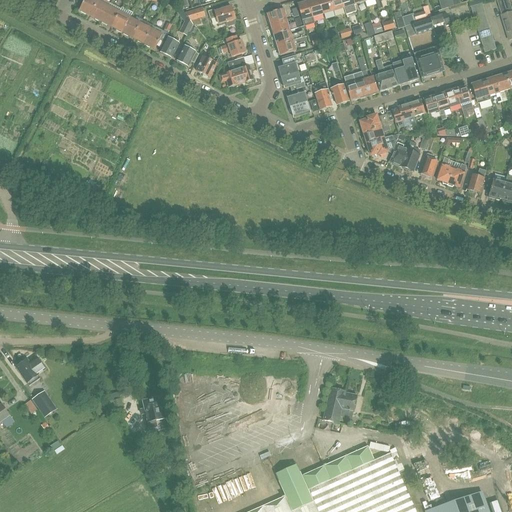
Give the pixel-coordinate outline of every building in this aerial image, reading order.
[(84,0),(79,10),(90,16),(98,0),(98,2),(94,0),(84,0)] [(98,0),(90,16),(101,22),(110,4),(102,0),(98,0)] [(313,0),(308,2),(313,18),(323,14),(318,0),(313,0)] [(318,0),(323,14),(333,11),(329,0),(318,0)] [(329,0),(333,11),(344,8),(341,0),(329,0)] [(341,0),(344,8),(354,5),(352,0),(341,0)] [(383,8),(380,0),(375,0),(378,10),(383,8)] [(438,0),(442,10),(450,7),(454,6),(453,6),(454,6),(453,1),(452,1),(446,3),(445,0),(438,0)] [(470,7),(471,9),(482,5),(482,4),(481,0),(473,0),(468,2),(470,7)] [(511,9),(509,0),(497,0),(509,40),(511,39),(511,9)] [(303,21),(305,27),(315,24),(313,18),(308,2),(304,3),(304,2),(303,2),(299,4),(298,4),(298,5),(297,5),(302,21),(303,21)] [(101,22),(112,27),(119,13),(121,9),(110,4),(101,22)] [(471,9),(472,11),(473,15),(484,11),(482,5),(471,9)] [(218,25),(226,23),(227,25),(229,27),(234,25),(235,23),(234,20),(235,20),(231,7),(215,12),(215,10),(208,12),(210,19),(216,17),(218,25)] [(185,13),(187,16),(191,22),(205,17),(202,8),(185,13)] [(269,21),(270,25),(286,20),(283,9),(281,10),(280,10),(280,9),(279,9),(275,10),(275,11),(275,12),(267,14),(267,15),(266,16),(267,20),(269,21)] [(486,17),(484,11),(473,15),(475,21),(486,17)] [(393,14),(398,30),(405,28),(403,21),(403,20),(401,12),(393,14)] [(112,27),(122,33),(130,18),(119,13),(112,27)] [(447,31),(445,26),(450,24),(447,14),(411,26),(405,28),(408,38),(433,30),(435,35),(437,36),(446,33),(447,31)] [(193,25),(191,22),(187,16),(179,33),(188,37),(190,32),(192,27),(192,28),(193,25)] [(122,33),(133,38),(142,20),(136,17),(135,21),(130,18),(122,33)] [(475,21),(476,27),(488,24),(486,17),(475,21)] [(300,18),(299,18),(294,19),(296,27),(302,25),(300,18)] [(411,26),(410,24),(409,19),(403,20),(403,21),(405,28),(411,26)] [(133,38),(144,44),(153,26),(142,20),(133,38)] [(270,30),(272,36),(289,31),(286,20),(270,25),(271,29),(270,30)] [(384,32),(395,28),(393,20),(382,23),(384,32)] [(375,35),(383,32),(380,23),(372,25),(374,33),(375,35)] [(476,27),(478,33),(490,30),(488,24),(476,27)] [(352,28),(354,35),(362,32),(360,25),(352,28)] [(374,33),(372,25),(365,27),(367,35),(374,33)] [(163,43),(166,38),(168,34),(153,26),(144,44),(155,50),(159,41),(163,43)] [(328,31),(331,42),(339,39),(336,28),(328,31)] [(347,29),(339,31),(341,39),(349,36),(347,29)] [(396,41),(406,38),(403,30),(393,33),(396,41)] [(478,33),(480,39),(492,36),(490,30),(478,33)] [(275,41),(276,46),(305,37),(304,32),(291,36),(289,31),(272,36),(274,41),(275,41)] [(323,44),(331,42),(328,31),(320,33),(323,44)] [(392,32),(383,34),(386,42),(394,39),(392,32)] [(174,37),(168,34),(166,38),(167,38),(160,52),(165,55),(166,57),(169,58),(170,57),(171,58),(179,44),(172,40),(174,37)] [(383,34),(374,37),(376,45),(386,42),(383,34)] [(313,47),(321,45),(318,35),(310,38),(313,47)] [(480,39),(482,45),(494,42),(492,36),(480,39)] [(223,47),(221,48),(221,50),(223,54),(229,52),(231,58),(246,54),(245,52),(247,52),(245,47),(244,48),(242,41),(238,42),(236,37),(226,40),(228,45),(223,47)] [(280,56),(296,52),(294,45),(307,42),(305,37),(276,46),(278,50),(277,51),(278,55),(280,56)] [(186,42),(177,61),(182,64),(182,66),(186,67),(187,66),(188,67),(190,63),(194,65),(199,54),(196,52),(189,48),(191,45),(186,42)] [(311,48),(309,42),(301,44),(303,50),(311,48)] [(496,50),(494,42),(482,45),(484,53),(496,50)] [(336,54),(346,51),(344,44),(334,46),(336,54)] [(436,45),(424,49),(432,77),(443,73),(438,58),(440,57),(436,45)] [(424,49),(413,52),(421,80),(432,77),(424,49)] [(305,56),(307,63),(316,61),(313,53),(305,56)] [(283,65),(278,67),(279,72),(279,73),(280,76),(281,76),(281,78),(298,73),(295,62),(297,62),(295,55),(281,59),(283,65)] [(204,75),(203,77),(207,79),(208,77),(210,78),(216,66),(217,64),(216,63),(203,56),(196,71),(204,75)] [(244,58),(234,61),(241,84),(246,82),(248,83),(251,82),(252,81),(254,80),(249,66),(246,67),(244,58)] [(374,77),(368,79),(362,58),(358,59),(369,95),(370,96),(371,96),(377,94),(378,93),(378,92),(374,77)] [(357,73),(353,75),(360,99),(363,98),(364,97),(369,95),(358,59),(353,60),(357,73)] [(412,59),(405,60),(402,61),(409,83),(418,80),(412,59)] [(375,77),(380,92),(389,89),(383,68),(380,60),(375,62),(379,75),(375,77)] [(393,65),(383,68),(381,60),(380,60),(383,68),(389,89),(399,86),(395,70),(394,70),(393,65)] [(234,61),(227,63),(230,72),(224,74),(229,88),(230,87),(232,88),(235,87),(236,85),(241,84),(234,61)] [(400,69),(395,70),(399,86),(409,83),(402,61),(398,63),(400,69)] [(304,82),(301,83),(298,74),(298,73),(281,78),(281,79),(281,80),(282,83),(283,83),(284,89),(290,87),(291,91),(305,87),(304,82)] [(499,76),(495,77),(499,93),(502,102),(507,101),(505,95),(503,91),(510,89),(505,73),(499,75),(499,76)] [(343,78),(346,86),(350,101),(353,100),(354,100),(354,101),(355,101),(360,99),(353,75),(343,78)] [(489,96),(495,94),(497,97),(496,98),(498,104),(502,102),(499,93),(495,77),(492,79),(491,78),(490,78),(484,80),(489,96),(490,100),(491,100),(489,96)] [(477,104),(490,100),(489,96),(484,80),(478,81),(477,82),(477,83),(471,85),(477,104)] [(315,94),(317,100),(317,102),(320,110),(321,110),(323,111),(326,110),(327,108),(332,107),(327,91),(328,90),(325,83),(319,85),(322,92),(315,94)] [(347,102),(349,102),(344,86),(332,89),(337,105),(342,104),(343,104),(347,103),(347,102)] [(459,88),(456,89),(460,104),(464,119),(468,118),(467,113),(474,111),(473,108),(472,108),(470,101),(471,101),(466,86),(465,87),(465,86),(464,86),(460,87),(459,88)] [(306,91),(305,87),(291,91),(292,95),(287,96),(288,102),(288,103),(289,106),(290,106),(290,108),(307,103),(303,91),(306,91)] [(449,108),(455,106),(460,104),(456,89),(452,91),(452,90),(451,90),(444,92),(446,96),(449,108)] [(437,96),(434,97),(442,121),(446,119),(443,110),(449,108),(446,96),(444,92),(438,94),(437,96)] [(423,100),(428,115),(434,113),(437,122),(442,121),(434,97),(430,98),(430,97),(429,97),(425,98),(424,100),(423,100)] [(419,117),(426,114),(421,100),(420,101),(420,100),(419,100),(415,101),(414,102),(410,104),(415,122),(417,131),(422,129),(419,117)] [(292,113),(293,119),(310,114),(307,103),(290,108),(290,109),(290,110),(291,113),(292,113)] [(398,108),(398,109),(391,111),(394,120),(396,119),(398,128),(405,126),(403,121),(409,119),(410,123),(415,122),(410,104),(404,105),(403,105),(399,106),(399,107),(398,108)] [(360,123),(364,134),(389,126),(391,125),(390,120),(388,121),(386,114),(379,117),(381,122),(378,123),(376,116),(367,119),(368,120),(360,123)] [(483,118),(477,120),(481,133),(483,139),(489,139),(483,118)] [(383,139),(382,134),(391,131),(389,126),(364,134),(367,145),(391,137),(391,138),(392,137),(392,136),(383,139)] [(471,128),(463,131),(466,139),(474,136),(471,128)] [(378,155),(388,152),(392,154),(397,139),(399,135),(392,137),(391,138),(391,137),(367,145),(371,156),(378,153),(378,155)] [(423,137),(419,148),(425,150),(429,137),(423,137)] [(434,138),(433,138),(429,137),(425,150),(430,152),(434,138)] [(420,151),(418,150),(414,149),(416,144),(410,142),(407,150),(407,151),(401,167),(413,172),(419,156),(418,155),(420,151)] [(390,163),(401,167),(407,151),(407,150),(403,148),(403,146),(398,144),(397,145),(390,163)] [(421,173),(432,177),(437,161),(432,160),(433,156),(427,154),(426,158),(421,173)] [(477,155),(472,154),(468,169),(473,170),(475,160),(477,155)] [(436,180),(448,184),(455,163),(444,159),(442,164),(436,180)] [(466,166),(455,163),(448,184),(459,187),(464,172),(466,166)] [(484,179),(486,171),(479,169),(477,177),(472,175),(467,190),(480,194),(484,179)] [(511,177),(507,176),(505,183),(505,184),(502,198),(507,199),(507,202),(511,203),(511,177)] [(496,196),(502,198),(505,184),(505,183),(493,180),(493,181),(489,180),(488,187),(491,188),(489,197),(495,198),(496,196)] [(17,368),(28,385),(39,378),(37,376),(45,370),(37,358),(29,363),(28,361),(17,368)] [(339,424),(340,417),(345,392),(330,389),(323,421),(339,424)] [(41,392),(30,400),(42,417),(53,409),(41,392)] [(352,420),(353,412),(357,396),(345,393),(346,392),(345,392),(340,417),(352,420)] [(115,399),(114,394),(106,396),(110,413),(117,411),(117,410),(124,408),(122,398),(115,399)] [(144,409),(140,410),(141,416),(145,415),(148,429),(152,428),(153,434),(166,431),(159,399),(156,395),(151,396),(150,400),(142,402),(144,409)] [(0,404),(0,423),(2,422),(10,416),(2,404),(0,404)] [(385,416),(388,424),(394,422),(391,414),(385,416)] [(10,416),(2,422),(6,428),(7,428),(9,431),(15,427),(13,424),(15,423),(10,416)] [(41,425),(45,431),(50,428),(45,422),(41,425)] [(249,511),(415,511),(390,454),(396,451),(390,437),(302,476),(300,472),(278,482),(285,496),(249,511)] [(472,511),(468,497),(424,511),(472,511)]
